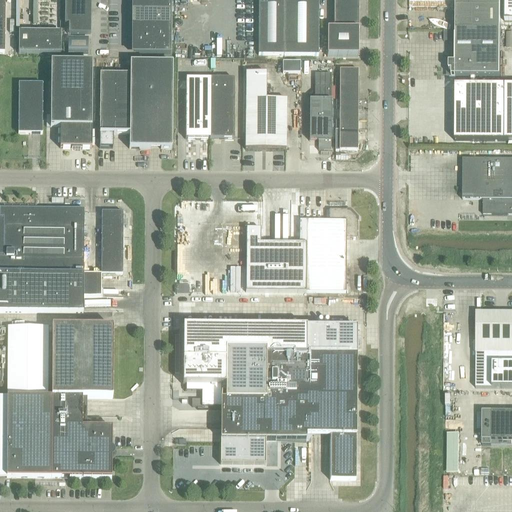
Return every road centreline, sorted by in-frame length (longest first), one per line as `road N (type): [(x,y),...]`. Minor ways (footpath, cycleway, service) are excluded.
road 1 (unclassified): [(149,510),(152,180)]
road 2 (unclassified): [(364,511),(384,499),(385,320),(402,276)]
road 3 (unclassified): [(387,180),(152,180)]
road 4 (unclassified): [(149,510),(360,511)]
road 5 (tertiary): [(387,180),(388,0)]
road 6 (unclassified): [(152,180),(0,179)]
road 7 (unclassified): [(0,509),(149,510)]
